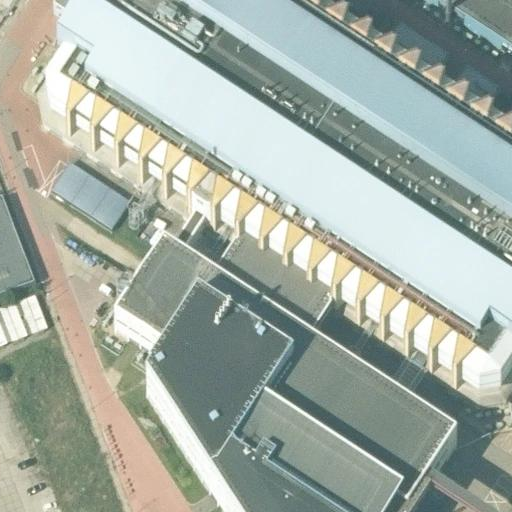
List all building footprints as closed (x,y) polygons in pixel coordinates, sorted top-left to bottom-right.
[(88,26),(38,102),(43,129),(196,229),(205,235),(236,255),(332,318),(477,413),(504,407),(511,394),(511,145),(290,0),(104,0),(100,7),(94,3),(91,4),(81,19),(82,22),(88,26)] [(62,0),(53,14),(75,28),(81,19),(91,4),(93,0),(62,0)] [(511,0),(421,0),(511,59),(511,0)] [(397,27),(387,42),(438,75),(448,60),(397,27)] [(454,86),(490,109),(499,94),(464,71),(454,86)] [(129,207),(69,167),(51,194),(111,234),(129,207)] [(1,208),(0,208),(0,293),(28,284),(1,208)] [(236,255),(235,257),(214,289),(183,269),(174,263),(165,257),(164,258),(163,257),(114,331),(115,332),(114,333),(164,366),(149,389),(151,390),(146,397),(220,511),(414,511),(456,449),(455,449),(455,448),(310,352),(331,320),(332,318),(236,255)] [(94,299),(123,314),(133,294),(104,279),(94,299)] [(0,350),(48,331),(35,297),(0,310),(0,350)]
